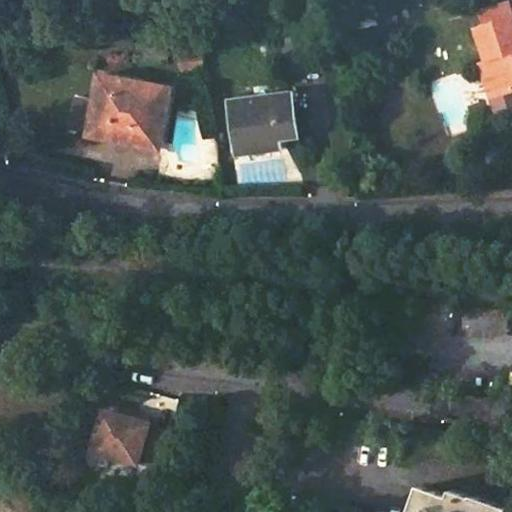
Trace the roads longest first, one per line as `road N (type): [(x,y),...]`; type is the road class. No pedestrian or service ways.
road 1 (residential): [(0,168),(120,205),(363,217),(511,213)]
road 2 (unclassified): [(0,339),(374,401),(511,411)]
